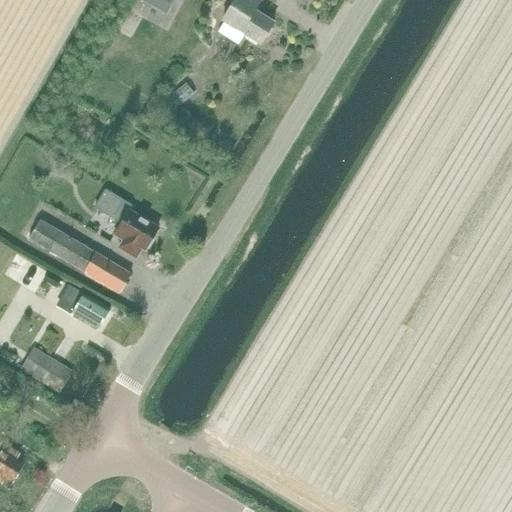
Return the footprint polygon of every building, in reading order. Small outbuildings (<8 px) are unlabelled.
[(233,0),(222,20),(262,45),(274,25),(255,12),(262,0),(233,0)] [(158,229),(129,212),(132,206),(105,189),(94,208),(119,224),(112,236),(121,241),(118,248),(136,258),(142,249),(145,250),(158,229)] [(118,294),(132,274),(40,220),(28,241),(83,273),(83,274),(118,294)] [(48,274),(43,281),(56,289),(60,281),(48,274)] [(70,286),(58,307),(72,315),(73,313),(98,329),(110,309),(84,294),(70,286)] [(59,396),(74,372),(34,348),(21,371),(59,395),(59,396)] [(19,380),(1,409),(19,420),(37,391),(19,380)] [(19,455),(1,443),(0,444),(0,482),(2,484),(7,478),(13,481),(21,467),(15,463),(19,455)]
